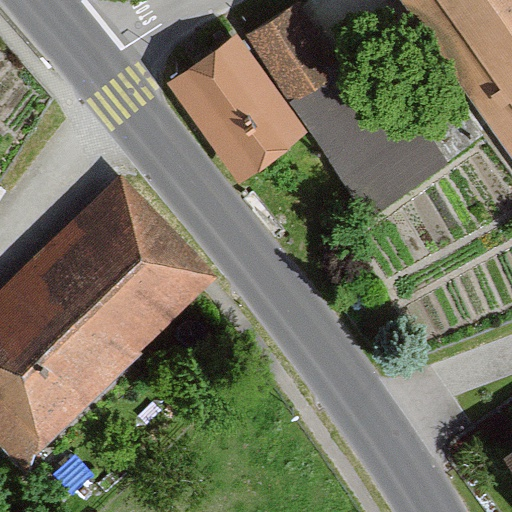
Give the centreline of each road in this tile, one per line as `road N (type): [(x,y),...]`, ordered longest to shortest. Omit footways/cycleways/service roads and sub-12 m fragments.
road 1 (secondary): [(130,111),(385,444),(425,511)]
road 2 (residential): [(130,111),(94,138),(0,251)]
road 3 (residential): [(198,0),(94,67)]
